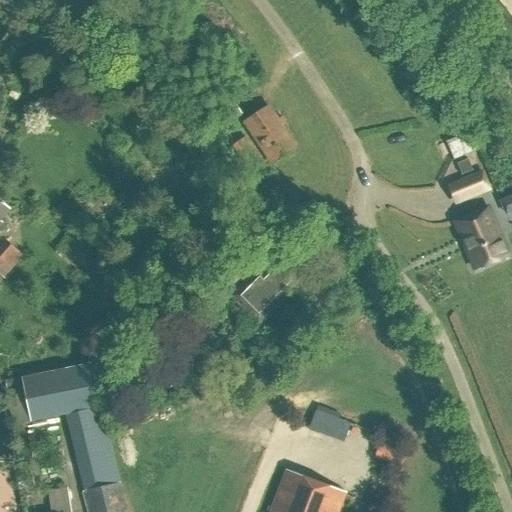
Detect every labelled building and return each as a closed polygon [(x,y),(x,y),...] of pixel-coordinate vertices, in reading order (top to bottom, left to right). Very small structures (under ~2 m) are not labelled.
[(210,114),(220,130),(244,114),(234,98),(210,114)] [(269,107),(245,123),(271,163),(295,147),(281,126),(286,123),(282,117),(278,120),(269,107)] [(472,131),(447,142),(454,160),(479,149),(472,131)] [(257,155),(246,136),(232,145),(243,163),(257,155)] [(468,159),(457,164),(462,175),(473,171),(468,159)] [(447,184),(455,205),(491,190),(483,170),(447,184)] [(0,200),(0,225),(2,224),(0,222),(10,210),(0,200)] [(488,207),(454,221),(474,269),(508,254),(488,207)] [(12,266),(22,255),(6,241),(0,247),(0,274),(2,277),(12,266)] [(204,287),(222,305),(230,296),(260,325),(301,282),(276,257),(263,269),(260,266),(256,270),(237,252),(204,287)] [(66,415),(85,490),(82,491),(86,511),(127,511),(101,407),(97,408),(89,366),(22,380),(31,422),(66,415)] [(308,428),(328,436),(336,417),(315,410),(308,428)] [(36,439),(40,463),(58,460),(54,436),(36,439)] [(287,470),(283,479),(282,479),(269,511),(338,511),(346,493),(287,470)] [(52,489),(53,508),(73,507),(72,488),(52,489)]
